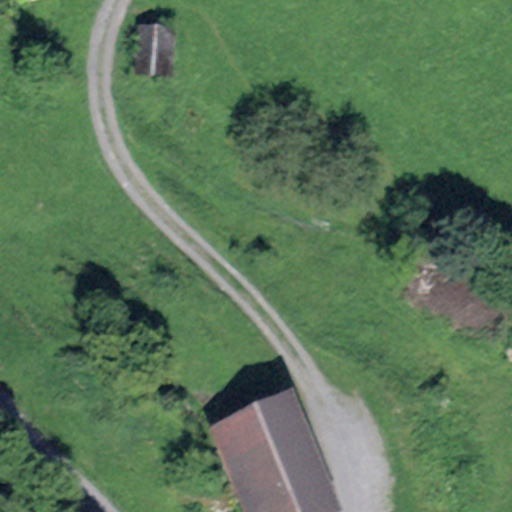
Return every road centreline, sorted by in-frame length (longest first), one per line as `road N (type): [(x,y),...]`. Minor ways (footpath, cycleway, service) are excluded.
road 1 (track): [(351,511),(317,395),(288,344),(148,204),(109,132),(99,64),(119,0)]
road 2 (track): [(0,414),(104,511)]
